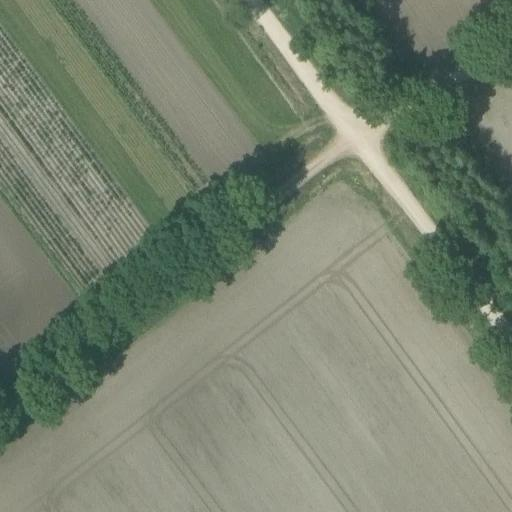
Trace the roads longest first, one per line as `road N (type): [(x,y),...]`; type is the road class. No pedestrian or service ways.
road 1 (track): [(0,413),(385,114),(511,47)]
road 2 (track): [(253,0),(511,348)]
